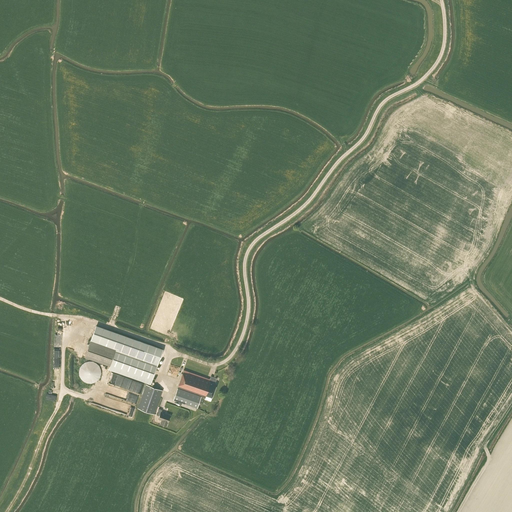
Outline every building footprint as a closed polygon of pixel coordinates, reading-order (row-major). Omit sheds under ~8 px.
[(109,370),(150,384),(163,350),(96,326),(85,357),(110,366),(109,370)] [(212,397),(217,384),(215,383),(217,378),(214,377),(213,380),(210,379),(182,369),(180,375),(182,375),(178,387),(206,397),(206,395),(212,397)] [(154,414),(156,408),(163,390),(146,385),(138,408),(154,414)] [(178,388),(174,399),(197,408),(201,396),(178,388)] [(158,419),(161,420),(168,422),(170,415),(161,412),(162,410),(159,408),(156,415),(159,416),(158,419)]
